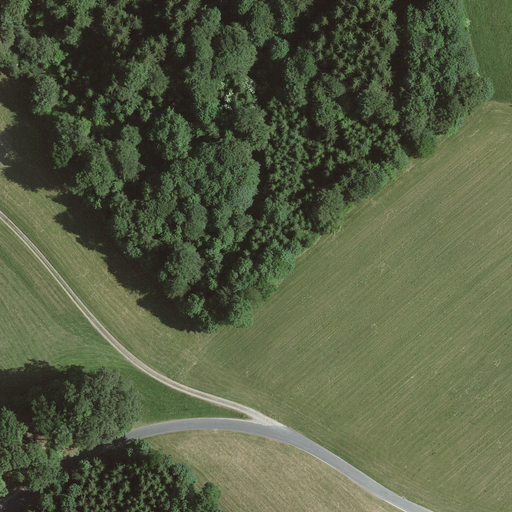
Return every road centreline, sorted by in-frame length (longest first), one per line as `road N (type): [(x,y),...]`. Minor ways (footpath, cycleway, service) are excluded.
road 1 (unclassified): [(0,511),(105,445),(207,423),(290,437),(419,511)]
road 2 (track): [(0,214),(131,358),(165,381),(263,418),(277,433)]
